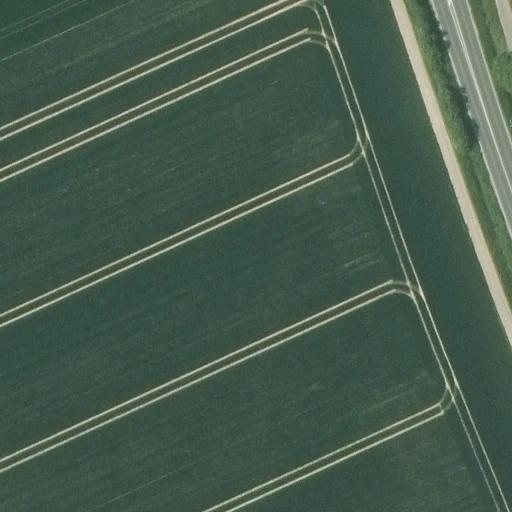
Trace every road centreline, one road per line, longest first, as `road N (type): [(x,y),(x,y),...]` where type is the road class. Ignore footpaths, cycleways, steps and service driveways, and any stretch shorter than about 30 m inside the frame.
road 1 (track): [(396,0),(511,330)]
road 2 (secondary): [(448,0),(511,191)]
